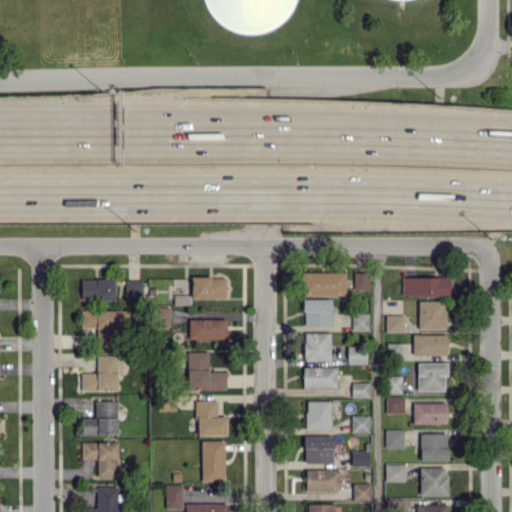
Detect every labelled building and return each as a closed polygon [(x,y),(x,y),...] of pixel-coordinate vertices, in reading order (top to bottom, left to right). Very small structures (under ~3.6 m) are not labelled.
[(203,0),(204,5),(213,18),(225,28),(239,33),(254,34),(269,30),(282,22),(292,8),(294,0),(203,0)] [(417,328),(444,329),(445,301),(418,300),(417,328)] [(446,335),(412,334),(412,354),(445,355),(446,335)] [(444,362),(416,362),(416,390),(445,390),(444,362)] [(412,423),(446,423),(446,402),(412,402),(412,423)] [(446,433),(419,433),(419,461),(447,460),(446,433)] [(419,467),(419,496),(446,495),(446,467),(419,467)]
